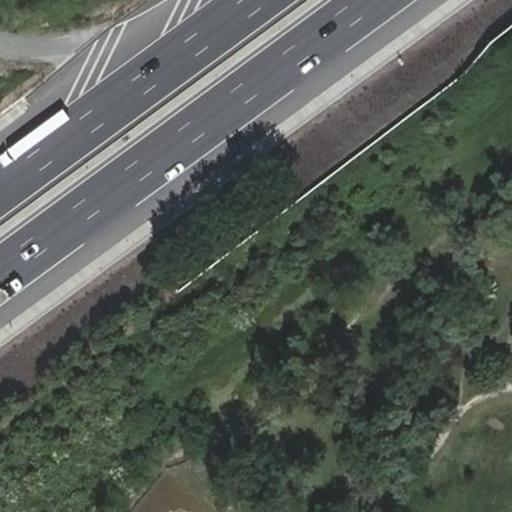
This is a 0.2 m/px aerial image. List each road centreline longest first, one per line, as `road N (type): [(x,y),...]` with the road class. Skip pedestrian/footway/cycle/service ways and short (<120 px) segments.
road 1 (motorway): [(0,276),(375,0)]
road 2 (motorway): [(265,0),(0,192)]
